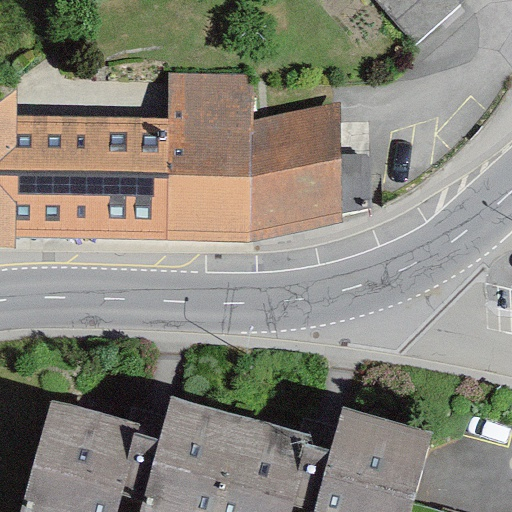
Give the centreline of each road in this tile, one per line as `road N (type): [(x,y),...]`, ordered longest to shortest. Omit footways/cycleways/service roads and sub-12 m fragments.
road 1 (tertiary): [(0,306),(323,302)]
road 2 (tertiary): [(323,302),(426,264),(511,193)]
road 3 (residential): [(511,353),(323,302)]
